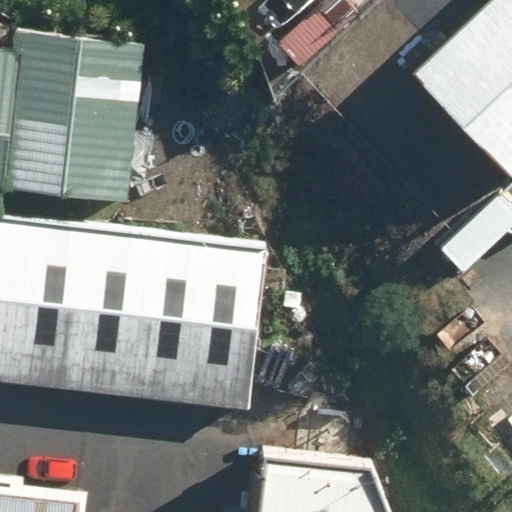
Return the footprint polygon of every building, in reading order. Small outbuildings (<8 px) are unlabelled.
[(511,0),(485,0),(421,61),(511,156),(511,0)] [(14,24),(12,44),(0,143),(0,182),(123,197),(142,39),(14,24)] [(0,143),(12,44),(0,42),(0,143)] [(0,210),(0,373),(229,401),(248,240),(0,210)] [(261,511),(391,511),(371,461),(269,449),(261,511)] [(75,511),(78,494),(0,484),(0,511),(75,511)]
